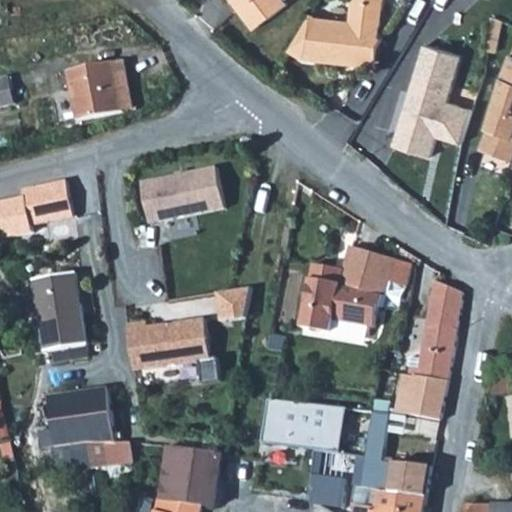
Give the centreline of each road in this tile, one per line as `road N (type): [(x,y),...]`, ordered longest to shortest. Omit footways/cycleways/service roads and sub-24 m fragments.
road 1 (track): [(288,131),(242,393),(247,510)]
road 2 (residential): [(253,107),(478,276)]
road 3 (unclassified): [(0,182),(179,141),(253,107)]
road 4 (residential): [(450,511),(489,291)]
road 5 (residential): [(142,0),(253,107)]
